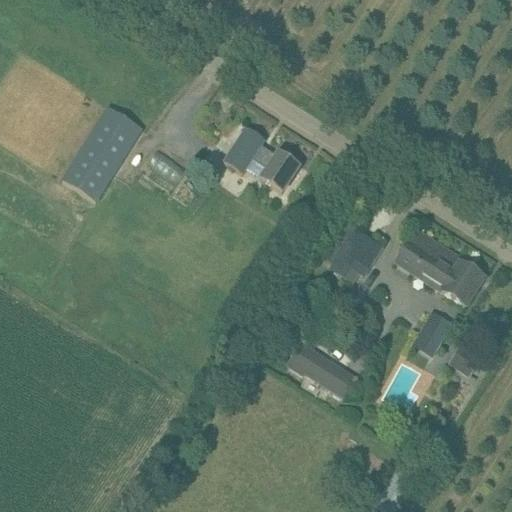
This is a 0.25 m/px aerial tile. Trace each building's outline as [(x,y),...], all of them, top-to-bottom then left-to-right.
[(95,205),(141,133),(141,132),(108,110),(62,183),(95,205)] [(282,196),(288,187),(299,170),(277,156),(276,159),(261,149),(265,143),(246,131),(223,165),(242,177),(252,162),(267,172),(260,182),(282,196)] [(341,223),(318,259),(322,262),(324,263),(332,269),(329,273),(352,288),(360,277),(364,280),(382,250),(368,240),(341,223)] [(430,287),(451,255),(417,233),(406,250),(395,265),(430,287)] [(464,309),(472,297),(483,280),(459,265),(461,262),(451,255),(430,287),(464,309)] [(451,327),(431,316),(411,351),(431,362),(451,327)] [(353,381),(315,358),(300,349),(288,367),(303,378),(304,375),(342,398),(353,381)] [(481,363),(460,349),(448,367),(470,381),(481,363)] [(404,463),(375,508),(380,511),(381,511),(400,511),(424,475),(408,465),(404,463)]
